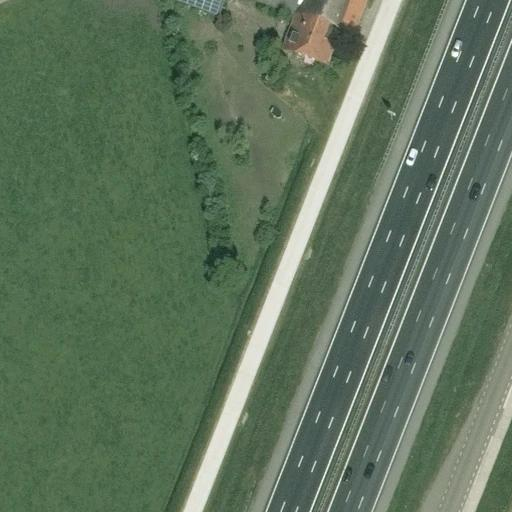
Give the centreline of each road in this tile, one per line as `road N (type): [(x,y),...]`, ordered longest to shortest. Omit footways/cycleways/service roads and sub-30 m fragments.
road 1 (motorway): [(490,0),(290,511)]
road 2 (unclassified): [(192,511),(392,0)]
road 3 (motorway): [(353,511),(511,110)]
road 4 (unclassified): [(447,511),(511,351)]
